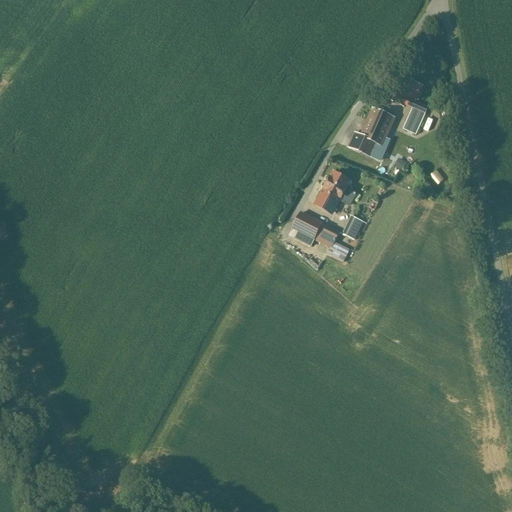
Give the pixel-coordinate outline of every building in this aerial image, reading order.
[(405,77),(391,101),(403,108),(417,84),(405,77)] [(393,119),(373,110),(361,137),(361,138),(375,144),(381,146),(393,119)] [(424,115),(412,110),(406,123),(418,129),(424,115)] [(361,137),(355,134),(349,148),(369,157),(375,144),(361,138),(361,137)] [(398,159),(394,167),(404,171),(408,163),(398,159)] [(349,183),(333,174),(315,205),(331,215),(339,201),(349,206),(355,195),(346,190),(349,183)] [(306,217),(300,214),(292,229),(298,232),(306,217)] [(322,225),(306,217),(298,232),(314,240),(322,225)] [(362,222),(351,217),(342,235),(353,241),(362,222)] [(339,234),(322,225),(314,240),(331,248),(331,249),(339,234)] [(353,241),(342,235),(339,234),(331,249),(331,248),(328,255),(343,263),(353,241)] [(322,252),(295,239),(291,248),(290,249),(313,269),(322,252)]
